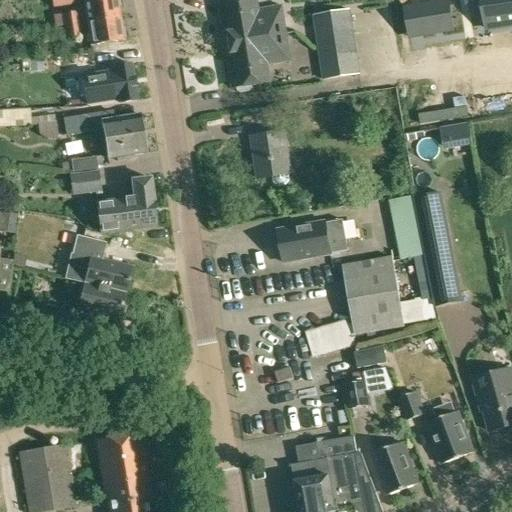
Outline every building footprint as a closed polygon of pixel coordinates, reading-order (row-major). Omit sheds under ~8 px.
[(51,0),(52,8),(74,5),(72,0),(51,0)] [(83,0),(87,23),(118,18),(115,0),(83,0)] [(212,0),(220,44),(280,34),(277,16),(265,18),(264,9),(252,11),(249,0),(212,0)] [(511,0),(489,0),(495,27),(511,24),(511,0)] [(449,7),(419,12),(424,40),(454,35),(449,7)] [(54,28),(65,26),(80,24),(78,11),(52,16),(54,28)] [(309,17),(319,81),(354,75),(344,11),(309,17)] [(87,23),(91,46),(122,41),(118,18),(87,23)] [(65,26),(66,38),(82,36),(80,24),(65,26)] [(231,91),(234,93),(243,92),(245,89),(245,85),(263,83),(260,66),(273,64),(271,55),(283,53),(280,34),(220,44),(227,88),(230,88),(231,91)] [(43,59),(29,60),(29,72),(43,72),(43,59)] [(119,100),(120,103),(135,101),(130,64),(113,67),(114,72),(98,74),(102,102),(119,100)] [(0,111),(0,128),(31,127),(31,109),(0,111)] [(103,129),(104,138),(122,135),(123,141),(142,138),(138,117),(109,121),(107,112),(64,118),(66,135),(103,129)] [(57,139),(55,122),(37,124),(38,134),(49,140),(57,139)] [(289,181),(288,174),(290,174),(283,132),(251,137),(258,179),(272,177),(273,183),(279,187),(286,186),(289,181)] [(104,138),(108,160),(145,153),(142,138),(123,141),(122,135),(104,138)] [(456,158),(477,154),(474,140),(453,145),(456,158)] [(69,160),(72,173),(96,170),(95,157),(86,158),(69,160)] [(70,174),(73,195),(102,191),(99,171),(70,174)] [(94,204),(98,235),(106,234),(155,228),(149,179),(131,181),(133,200),(94,204)] [(433,297),(435,306),(462,301),(441,193),(414,198),(433,297)] [(9,214),(0,212),(0,232),(7,233),(9,214)] [(277,231),(283,264),(329,256),(329,255),(347,252),(341,221),(324,224),(323,223),(277,231)] [(0,290),(9,292),(13,261),(0,259),(0,290)] [(83,285),(124,294),(130,268),(89,259),(83,285)] [(343,267),(354,335),(403,327),(403,325),(437,318),(435,306),(433,297),(399,303),(391,259),(343,267)] [(78,310),(118,319),(124,294),(83,285),(78,310)] [(57,323),(84,329),(87,318),(60,311),(57,323)] [(308,335),(314,357),(353,345),(347,323),(308,335)] [(356,353),(359,368),(387,363),(384,346),(356,353)] [(274,372),(277,383),(293,379),(290,368),(274,372)] [(482,402),(490,432),(500,430),(504,431),(509,430),(511,426),(511,377),(510,369),(473,379),(479,403),(482,402)] [(366,382),(345,385),(349,410),(370,406),(366,382)] [(399,399),(407,422),(425,415),(416,392),(399,399)] [(427,424),(442,464),(473,453),(457,412),(427,424)] [(139,434),(138,434),(95,441),(104,500),(109,499),(111,511),(147,511),(146,501),(150,500),(139,434)] [(291,465),(298,503),(299,511),(383,511),(375,490),(361,453),(355,454),(353,438),(295,448),(297,464),(291,465)] [(373,455),(388,496),(418,484),(404,444),(373,455)] [(17,453),(27,511),(51,511),(77,508),(66,445),(17,453)]
